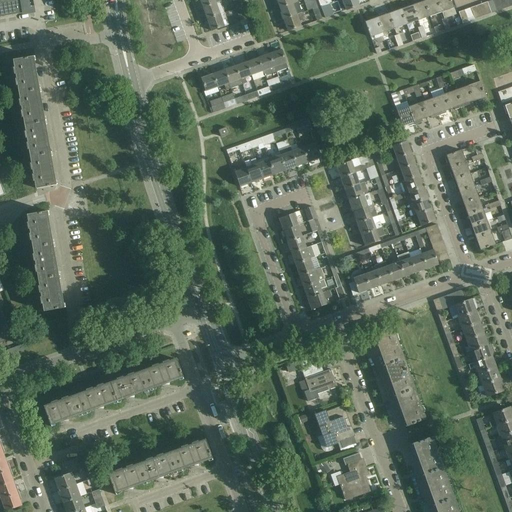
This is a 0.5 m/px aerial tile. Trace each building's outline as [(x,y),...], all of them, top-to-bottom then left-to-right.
[(0,0),(0,17),(24,13),(22,0),(0,0)] [(222,2),(220,0),(200,0),(203,9),(216,4),(221,3),(222,2)] [(241,8),(238,0),(232,0),(236,10),(241,8)] [(298,2),(297,0),(277,0),(280,9),(293,4),(298,2)] [(318,8),(315,0),(309,0),(313,10),(318,8)] [(359,7),(356,0),(340,0),(338,1),(342,13),(347,11),(359,7)] [(429,18),(424,0),(417,3),(417,4),(413,6),(418,22),(429,18)] [(442,13),(437,0),(424,0),(429,18),(442,13)] [(451,0),(437,0),(442,13),(454,9),(451,0)] [(503,10),(499,0),(494,0),(493,1),(497,12),(503,10)] [(509,8),(505,0),(499,0),(503,10),(509,8)] [(497,12),(493,1),(488,3),(491,14),(497,12)] [(298,2),(293,4),(280,9),(284,20),(297,16),(303,14),(298,2)] [(221,3),(216,4),(203,9),(207,20),(225,14),(221,3)] [(491,14),(488,3),(482,5),(486,16),(491,14)] [(331,17),(326,5),(321,7),(325,19),(331,17)] [(486,16),(482,5),(476,7),(480,18),(486,16)] [(418,22),(413,6),(409,7),(408,6),(400,9),(406,26),(418,22)] [(480,18),(476,7),(471,9),(475,20),(480,18)] [(245,20),(241,8),(236,10),(240,22),(245,20)] [(322,20),(318,8),(313,10),(317,22),(322,20)] [(406,26),(400,9),(393,11),(394,13),(389,14),(395,30),(406,26)] [(475,20),(471,9),(465,11),(469,22),(475,20)] [(469,22),(465,11),(459,13),(463,24),(469,22)] [(229,26),(225,14),(207,20),(212,32),(229,26)] [(305,20),(303,14),(297,16),(284,20),(288,32),(301,27),(299,22),(305,20)] [(395,30),(389,14),(385,16),(384,14),(377,17),(383,34),(395,30)] [(383,34),(377,17),(370,19),(370,21),(366,23),(371,38),(383,34)] [(288,69),(282,51),(270,55),(276,73),(288,69)] [(276,73),(270,55),(259,59),(263,72),(265,77),(276,73)] [(35,59),(35,58),(14,61),(16,75),(14,75),(15,76),(16,75),(17,80),(15,80),(15,81),(17,81),(20,94),(41,90),(38,90),(33,59),(35,59)] [(263,72),(259,59),(247,63),(252,76),(263,72)] [(252,76),(247,63),(236,67),(242,85),(247,84),(245,78),(252,76)] [(474,66),(462,70),(464,76),(476,71),(474,66)] [(242,85),(236,67),(225,71),(231,89),(242,85)] [(464,76),(462,70),(450,74),(452,80),(464,76)] [(231,89),(225,71),(213,75),(218,88),(224,85),(226,91),(231,89)] [(218,88),(213,75),(202,79),(206,92),(218,88)] [(294,84),(292,79),(280,83),(282,88),(294,84)] [(270,92),(282,88),(280,83),(269,87),(270,92)] [(480,83),(473,85),(468,87),(474,102),(478,100),(479,102),(486,100),(480,83)] [(414,93),(419,91),(417,86),(404,91),(405,96),(414,93)] [(259,96),(270,92),(269,87),(257,91),(259,96)] [(469,103),(474,102),(468,87),(457,91),(462,108),(470,105),(469,103)] [(41,90),(20,94),(22,108),(20,108),(20,109),(22,109),(23,113),(21,113),(22,114),(23,114),(25,125),(46,122),(46,121),(44,122),(39,91),(41,90)] [(248,100),(259,96),(257,91),(246,95),(248,100)] [(462,108),(457,91),(445,95),(450,110),(455,109),(455,110),(462,108)] [(508,102),(504,91),(498,93),(502,104),(508,102)] [(391,95),(393,100),(395,106),(400,104),(398,99),(396,93),(391,95)] [(236,105),(248,100),(246,95),(235,99),(236,105)] [(450,110),(445,95),(433,99),(439,116),(447,114),(446,112),(450,110)] [(225,109),(236,105),(235,99),(223,103),(225,109)] [(439,116),(433,99),(421,103),(427,119),(431,117),(432,119),(439,116)] [(213,113),(225,109),(223,103),(211,108),(213,113)] [(422,120),(427,119),(421,103),(410,107),(416,125),(423,122),(422,120)] [(511,117),(511,104),(503,107),(506,115),(507,115),(509,118),(511,117)] [(416,125),(410,107),(397,112),(403,129),(404,129),(403,127),(407,125),(408,127),(416,125)] [(46,122),(25,125),(27,138),(26,138),(26,139),(28,138),(28,143),(27,143),(27,144),(29,144),(31,157),(52,154),(52,153),(50,154),(44,122),(46,122)] [(286,134),(297,130),(296,126),(284,131),(286,134)] [(227,128),(218,131),(221,138),(229,135),(227,128)] [(274,139),(286,134),(284,131),(273,135),(274,139)] [(275,142),(274,139),(273,135),(261,139),(263,144),(264,146),(275,142)] [(258,146),(263,144),(261,139),(250,143),(252,150),(258,148),(258,146)] [(412,153),(407,141),(393,147),(397,158),(412,153)] [(252,150),(250,143),(239,147),(240,151),(241,154),(252,150)] [(309,163),(303,148),(301,143),(296,144),(299,150),(292,152),(297,167),(309,163)] [(320,159),(314,144),(303,148),(309,163),(320,159)] [(232,154),(240,151),(239,147),(227,152),(232,167),(236,166),(232,154)] [(297,167),(292,152),(290,147),(278,151),(279,153),(281,157),(286,171),(297,167)] [(466,163),(462,150),(445,156),(448,164),(449,163),(451,168),(466,163)] [(286,171),(281,157),(279,153),(274,155),(275,158),(269,161),(274,175),(286,171)] [(416,165),(412,153),(397,158),(401,170),(416,165)] [(52,154),(31,157),(33,170),(31,170),(32,171),(33,171),(34,175),(32,175),(32,176),(34,176),(37,189),(58,185),(55,185),(50,154),(52,154)] [(371,154),(367,156),(369,163),(367,163),(369,169),(371,168),(375,167),(371,154)] [(274,175),(269,161),(268,158),(257,162),(258,165),(263,179),(274,175)] [(263,179),(258,165),(257,162),(256,159),(251,161),(253,167),(246,169),(251,183),(263,179)] [(354,168),(351,161),(337,166),(341,178),(360,172),(361,171),(359,166),(354,168)] [(470,174),(466,163),(451,168),(453,172),(451,173),(453,180),(470,174)] [(420,176),(416,165),(401,170),(403,175),(397,177),(399,183),(405,181),(420,176)] [(251,183),(246,169),(235,173),(240,188),(251,183)] [(362,179),(360,172),(341,178),(345,190),(359,185),(358,181),(362,179)] [(474,186),(470,174),(453,180),(456,188),(458,187),(459,192),(474,186)] [(424,187),(420,176),(405,181),(399,183),(403,194),(409,192),(424,187)] [(363,196),(359,185),(345,190),(349,201),(363,196)] [(478,198),(474,186),(459,192),(461,196),(459,196),(462,204),(478,198)] [(409,192),(393,198),(390,199),(394,211),(398,209),(395,203),(411,197),(413,204),(428,198),(424,187),(409,192)] [(369,194),(363,196),(349,201),(353,213),(368,207),(373,205),(369,194)] [(432,210),(429,202),(428,198),(413,204),(417,215),(432,210)] [(483,210),(478,198),(462,204),(464,211),(466,210),(468,215),(483,210)] [(317,219),(313,207),(304,210),(308,222),(313,220),(317,219)] [(375,211),(370,213),(368,207),(353,213),(357,224),(372,219),(377,217),(375,211)] [(436,222),(432,210),(417,215),(414,216),(415,221),(419,220),(421,227),(436,222)] [(487,222),(483,210),(468,215),(469,219),(467,220),(470,228),(487,222)] [(49,213),(49,212),(28,216),(30,229),(28,229),(28,230),(30,230),(31,235),(29,235),(29,236),(31,235),(33,248),(54,244),(52,244),(47,213),(49,213)] [(304,224),(299,212),(279,219),(283,231),(298,226),(304,224)] [(321,230),(317,219),(313,220),(317,232),(321,230)] [(379,223),(374,225),(372,219),(357,224),(361,235),(381,228),(379,223)] [(491,233),(487,222),(470,228),(473,235),(474,234),(476,239),(491,233)] [(428,234),(439,230),(437,225),(426,229),(427,233),(428,234)] [(302,237),(298,226),(283,231),(287,242),(302,237)] [(511,239),(511,238),(509,230),(504,231),(502,227),(497,228),(499,233),(501,232),(505,242),(511,239)] [(380,242),(378,238),(384,235),(381,228),(361,235),(365,247),(380,242)] [(430,240),(441,236),(439,230),(428,234),(430,240)] [(496,246),(491,233),(476,239),(478,243),(476,244),(479,252),(496,246)] [(432,246),(443,242),(441,236),(430,240),(432,246)] [(306,248),(302,237),(287,242),(291,254),(306,248)] [(434,251),(445,247),(443,242),(432,246),(434,251)] [(54,245),(54,244),(33,248),(36,261),(34,261),(34,262),(36,262),(37,267),(35,267),(35,268),(37,267),(39,280),(60,276),(57,276),(52,245),(54,245)] [(311,247),(306,248),(291,254),(295,265),(310,260),(315,258),(311,247)] [(436,257),(447,253),(445,247),(434,251),(436,257)] [(427,269),(422,255),(421,250),(409,254),(411,259),(416,273),(427,269)] [(439,265),(438,263),(436,257),(434,251),(422,255),(427,269),(439,265)] [(416,273),(411,259),(409,254),(409,253),(398,257),(400,263),(405,277),(416,273)] [(438,263),(447,260),(449,259),(447,253),(436,257),(438,263)] [(314,271),(312,264),(310,260),(295,265),(299,276),(314,271)] [(393,281),(388,267),(387,262),(376,266),(377,271),(382,285),(393,281)] [(405,277),(400,263),(388,267),(393,281),(405,277)] [(321,269),(314,271),(299,276),(303,288),(323,281),(325,280),(321,269)] [(382,285),(377,271),(365,275),(370,290),(382,285)] [(370,290),(365,275),(364,272),(364,273),(353,277),(354,279),(353,279),(355,283),(349,285),(353,296),(359,294),(370,290)] [(60,277),(60,276),(39,280),(41,293),(39,293),(40,294),(41,294),(42,298),(40,298),(40,299),(42,299),(44,312),(65,308),(65,307),(63,308),(57,277),(60,277)] [(341,287),(337,276),(333,277),(337,289),(341,287)] [(326,288),(323,281),(303,288),(307,299),(322,294),(321,289),(326,288)] [(345,299),(341,287),(337,289),(336,289),(340,301),(345,299)] [(466,302),(462,291),(456,293),(460,304),(466,302)] [(460,304),(456,293),(450,295),(454,306),(460,304)] [(325,301),(322,294),(307,299),(312,311),(330,304),(329,299),(325,301)] [(454,306),(450,295),(445,297),(449,308),(454,306)] [(449,308),(445,297),(439,299),(443,310),(449,308)] [(443,310),(439,299),(433,301),(437,313),(442,311),(443,310)] [(474,308),(477,307),(474,299),(466,302),(460,304),(454,306),(459,318),(475,312),(474,308)] [(0,343),(13,339),(0,303),(0,343)] [(447,322),(442,311),(437,313),(442,324),(447,322)] [(479,323),(475,312),(459,318),(463,329),(479,323)] [(451,333),(447,322),(442,324),(446,335),(451,333)] [(483,334),(479,323),(463,329),(467,340),(483,334)] [(372,336),(374,336),(385,365),(383,366),(383,367),(403,359),(399,347),(400,346),(398,346),(397,342),(399,341),(398,341),(397,341),(393,331),(393,330),(392,329),(372,336)] [(455,345),(451,333),(446,335),(450,347),(455,345)] [(487,346),(483,334),(467,340),(469,346),(465,348),(467,353),(471,352),(487,346)] [(26,349),(24,345),(7,351),(8,356),(26,349)] [(459,356),(455,345),(450,347),(454,358),(459,356)] [(492,357),(487,346),(471,352),(475,363),(492,357)] [(312,358),(299,362),(302,369),(309,391),(305,393),(308,402),(312,401),(319,398),(317,395),(337,388),(331,370),(323,373),(319,363),(327,360),(319,362),(316,356),(312,358)] [(463,367),(459,356),(454,358),(458,369),(463,367)] [(492,357),(475,363),(469,365),(470,370),(477,368),(479,374),(496,368),(492,357)] [(408,372),(403,359),(383,367),(385,366),(396,396),(394,397),(414,390),(409,377),(411,377),(411,376),(409,377),(408,372),(409,372),(409,371),(408,372)] [(158,367),(145,371),(149,381),(144,383),(147,393),(148,393),(147,391),(151,389),(152,391),(153,391),(152,389),(182,378),(183,380),(176,360),(164,365),(163,363),(162,363),(163,365),(159,366),(158,364),(157,365),(158,367)] [(467,379),(463,367),(458,369),(462,380),(467,379)] [(500,379),(496,368),(479,374),(483,386),(500,379)] [(147,393),(144,383),(149,381),(145,371),(129,377),(128,375),(128,376),(128,377),(124,379),(123,377),(123,379),(110,384),(117,404),(117,402),(146,391),(147,393)] [(471,390),(467,379),(462,380),(466,392),(471,390)] [(504,391),(500,379),(483,386),(486,393),(480,395),(482,399),(487,397),(504,391)] [(117,404),(110,384),(97,388),(97,386),(96,387),(97,389),(93,390),(92,388),(91,388),(92,390),(74,397),(78,407),(83,405),(87,415),(86,413),(116,402),(117,404)] [(418,402),(414,390),(394,397),(396,396),(407,426),(405,427),(405,428),(425,420),(425,418),(424,418),(420,408),(422,407),(422,406),(420,407),(419,403),(420,402),(420,401),(418,402)] [(475,401),(471,390),(466,392),(470,403),(475,401)] [(86,415),(87,415),(83,405),(78,407),(74,397),(63,401),(62,399),(61,399),(62,401),(58,403),(57,401),(56,401),(57,403),(44,407),(52,428),(51,425),(80,415),(81,417),(82,417),(81,415),(85,413),(86,415)] [(355,437),(354,436),(344,406),(316,416),(316,419),(327,447),(355,437)] [(511,420),(511,414),(510,408),(493,414),(496,421),(489,423),(491,428),(497,426),(511,420)] [(315,413),(299,418),(301,424),(316,419),(316,416),(315,413)] [(486,430),(482,418),(476,420),(480,432),(486,430)] [(511,433),(511,420),(497,426),(501,437),(511,433)] [(490,441),(486,430),(480,432),(485,443),(490,441)] [(511,445),(511,433),(501,437),(498,438),(502,450),(505,448),(511,445)] [(438,456),(437,452),(436,451),(438,451),(438,450),(436,451),(432,440),(432,438),(411,445),(411,446),(414,445),(424,475),(422,476),(442,469),(438,456),(440,456),(439,455),(438,456)] [(213,461),(210,452),(205,440),(193,445),(192,443),(192,445),(188,447),(187,445),(187,447),(175,451),(178,462),(173,463),(177,473),(177,471),(181,470),(181,472),(182,472),(182,470),(211,459),(212,461),(213,461)] [(494,452),(490,441),(485,443),(489,454),(494,452)] [(177,473),(173,463),(178,462),(175,451),(158,457),(157,456),(156,456),(157,458),(153,459),(152,458),(151,458),(152,459),(139,464),(147,484),(146,482),(153,480),(176,472),(177,473)] [(498,464),(494,452),(489,454),(493,466),(498,464)] [(347,465),(360,460),(358,454),(342,460),(345,466),(347,466),(347,465)] [(87,455),(81,457),(85,468),(91,466),(87,455)] [(85,468),(81,457),(75,459),(79,470),(85,468)] [(7,463),(5,459),(0,460),(0,473),(11,470),(8,462),(7,463)] [(79,470),(75,459),(70,461),(74,472),(79,470)] [(368,476),(365,467),(362,460),(360,460),(347,465),(347,466),(350,473),(337,478),(345,501),(370,492),(364,477),(368,476)] [(74,472),(70,461),(64,463),(68,474),(72,473),(74,472)] [(68,474),(64,463),(58,465),(62,476),(68,474)] [(146,484),(147,484),(139,464),(127,468),(127,467),(126,467),(127,469),(122,470),(122,468),(121,469),(122,470),(109,475),(116,495),(117,495),(116,493),(146,483),(146,484)] [(502,475),(498,464),(493,466),(497,477),(502,475)] [(447,481),(442,469),(422,476),(425,475),(435,505),(433,506),(453,499),(449,486),(451,486),(450,485),(449,486),(447,482),(449,481),(449,480),(447,481)] [(13,477),(11,470),(0,473),(0,486),(13,482),(12,478),(13,477)] [(72,473),(68,474),(62,476),(54,479),(59,491),(76,485),(72,473)] [(506,486),(502,475),(497,477),(501,488),(506,486)] [(15,486),(13,482),(0,486),(0,496),(1,500),(19,493),(16,486),(15,486)] [(80,497),(76,485),(59,491),(63,503),(80,497)] [(510,498),(506,486),(501,488),(505,500),(510,498)] [(22,501),(19,493),(1,500),(6,511),(22,506),(20,501),(22,501)] [(50,499),(54,511),(62,511),(57,497),(50,499)] [(75,511),(85,509),(80,497),(63,503),(66,511),(75,511)] [(458,511),(453,499),(433,506),(436,506),(437,511),(458,511),(460,511),(459,511),(458,511)]
